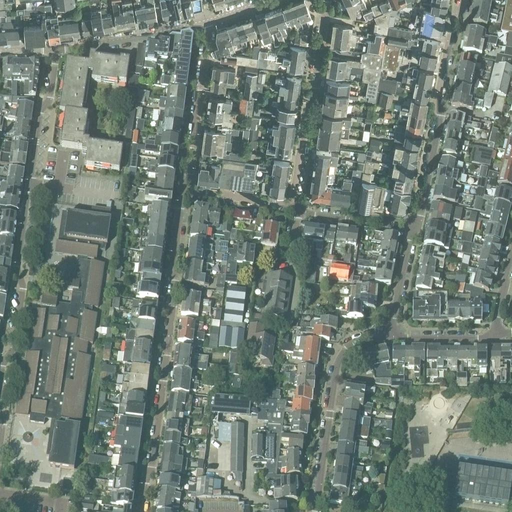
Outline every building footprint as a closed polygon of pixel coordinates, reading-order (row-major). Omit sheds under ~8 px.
[(32,8),(31,0),(25,0),(27,8),(24,8),(24,13),(32,13),(32,8)] [(31,0),(32,8),(32,13),(45,12),(44,5),(44,4),(37,5),(36,0),(31,0)] [(74,0),(54,0),(55,4),(61,4),(62,9),(76,8),(74,0)] [(111,0),(116,24),(117,29),(118,28),(118,29),(127,27),(122,3),(115,4),(115,1),(121,0),(120,0),(111,0)] [(133,0),(138,24),(139,25),(149,23),(145,5),(141,5),(140,0),(137,0),(136,0),(133,0)] [(145,5),(149,23),(158,21),(157,13),(155,6),(154,3),(153,0),(147,0),(148,4),(145,5)] [(159,0),(161,4),(165,19),(165,20),(172,18),(184,15),(180,1),(183,0),(159,0)] [(183,0),(180,1),(184,15),(194,13),(194,11),(202,9),(200,0),(201,0),(183,0)] [(306,45),(307,43),(308,33),(306,33),(304,28),(309,26),(306,18),(311,17),(304,0),(303,0),(294,3),(304,27),(302,28),(301,32),(300,38),(299,44),(306,45)] [(364,16),(362,13),(356,0),(339,0),(341,4),(345,2),(351,16),(358,17),(364,16)] [(363,0),(356,0),(362,13),(368,10),(363,0)] [(386,0),(371,6),(376,16),(391,9),(397,7),(401,5),(399,0),(386,0)] [(448,3),(432,0),(430,0),(430,5),(421,3),(420,7),(446,12),(448,3)] [(511,0),(507,0),(506,4),(501,30),(500,32),(511,34),(511,0)] [(136,26),(136,25),(136,22),(132,1),(122,3),(127,27),(136,26)] [(304,27),(294,3),(284,7),(291,27),(295,25),(298,32),(301,32),(302,28),(304,27)] [(474,3),(472,13),(502,19),(502,14),(490,12),(491,6),(474,3)] [(165,19),(161,4),(155,6),(157,13),(158,21),(165,19)] [(50,40),(60,38),(57,19),(58,19),(58,15),(57,14),(50,15),(49,5),(44,5),(45,12),(46,21),(48,21),(50,40)] [(365,20),(374,17),(376,16),(371,6),(372,9),(368,10),(362,13),(364,16),(365,20)] [(104,31),(114,30),(111,14),(108,14),(107,8),(100,10),(104,31)] [(281,8),(273,11),(283,36),(287,35),(284,26),(288,24),(281,8)] [(91,11),(95,33),(104,31),(100,10),(100,9),(91,11)] [(391,9),(376,16),(374,17),(377,23),(388,25),(390,15),(391,9)] [(410,17),(415,18),(443,23),(445,14),(423,10),(422,15),(411,13),(410,17)] [(86,18),(82,19),(85,35),(95,33),(91,11),(85,13),(86,18)] [(273,11),(264,15),(271,31),(275,29),(279,40),(279,41),(280,41),(281,42),(282,42),(283,43),(284,43),(285,42),(283,36),(273,11)] [(32,13),(34,41),(46,40),(45,30),(47,30),(46,21),(45,12),(32,13)] [(34,41),(32,13),(24,13),(21,14),(21,26),(22,26),(23,41),(26,42),(34,41)] [(264,13),(256,16),(266,43),(274,40),(271,31),(264,15),(264,13)] [(501,24),(502,19),(472,13),(470,23),(487,26),(488,22),(496,24),(495,25),(492,29),(498,30),(499,29),(501,24)] [(11,15),(7,16),(5,16),(5,21),(7,43),(19,42),(18,26),(13,26),(13,22),(15,22),(15,15),(11,15)] [(61,38),(80,36),(77,16),(58,19),(57,19),(60,38),(60,39),(61,39),(61,38)] [(415,18),(414,23),(420,24),(420,29),(441,34),(443,23),(415,18)] [(259,40),(252,19),(244,21),(248,37),(252,35),(254,42),(259,40)] [(248,37),(244,21),(235,24),(242,46),(247,44),(245,38),(248,37)] [(363,41),(363,44),(362,52),(383,55),(385,42),(388,26),(388,25),(377,23),(375,23),(373,33),(375,33),(374,40),(369,39),(367,39),(366,41),(363,41)] [(235,24),(227,27),(232,42),(235,41),(237,47),(242,46),(235,24)] [(334,24),(332,34),(360,38),(359,40),(363,41),(366,41),(367,39),(369,39),(369,36),(356,34),(356,32),(351,31),(352,26),(334,24)] [(412,30),(393,27),(388,26),(385,42),(400,45),(407,47),(409,48),(410,47),(411,39),(412,30)] [(227,27),(217,30),(216,38),(219,46),(215,47),(217,54),(230,50),(231,52),(235,52),(232,42),(227,27)] [(486,34),(466,30),(465,40),(491,45),(491,47),(496,48),(498,40),(488,38),(488,39),(485,39),(486,34)] [(350,43),(363,44),(363,41),(359,40),(360,38),(332,34),(331,45),(349,47),(350,43)] [(178,58),(190,60),(192,38),(189,35),(181,37),(181,40),(180,40),(178,58)] [(417,40),(411,39),(410,47),(416,48),(438,52),(440,42),(418,38),(417,40)] [(180,40),(172,39),(170,41),(169,43),(166,68),(167,68),(168,64),(173,65),(176,65),(177,65),(178,58),(180,40)] [(491,45),(465,40),(462,51),(482,55),(483,52),(490,53),(491,47),(491,45)] [(169,43),(161,42),(158,43),(158,45),(155,66),(156,67),(166,68),(169,43)] [(400,45),(385,42),(383,55),(382,57),(397,59),(400,45)] [(155,66),(158,45),(147,44),(144,69),(156,71),(156,67),(155,66)] [(138,46),(137,60),(143,61),(145,47),(138,46)] [(278,47),(276,55),(304,59),(306,48),(290,46),(290,49),(278,47)] [(416,48),(410,47),(409,48),(407,57),(411,58),(412,54),(420,56),(419,60),(435,64),(438,52),(416,48)] [(497,56),(496,62),(511,64),(511,49),(507,48),(505,58),(497,56)] [(258,54),(258,58),(257,67),(258,67),(274,69),(275,61),(276,57),(267,56),(268,51),(259,50),(258,54)] [(383,55),(362,52),(361,61),(360,66),(380,69),(382,57),(383,55)] [(101,80),(108,81),(111,61),(95,59),(96,56),(90,55),(89,65),(87,74),(88,74),(92,75),(91,81),(101,83),(101,80)] [(221,62),(245,65),(257,67),(258,58),(252,58),(232,55),(231,56),(221,55),(221,62)] [(276,55),(276,57),(275,61),(287,63),(287,68),(303,70),(304,59),(276,55)] [(329,57),(328,65),(346,67),(346,65),(360,66),(361,61),(329,57)] [(395,70),(397,59),(382,57),(380,69),(378,78),(383,79),(386,77),(388,68),(395,70)] [(477,60),(461,57),(461,58),(459,67),(481,71),(482,67),(476,65),(477,60)] [(175,71),(188,73),(190,60),(178,58),(177,65),(176,65),(175,71)] [(111,61),(108,81),(126,84),(129,62),(120,60),(120,63),(111,61)] [(65,113),(82,115),(88,74),(87,74),(89,65),(67,62),(65,71),(68,71),(65,87),(63,87),(62,96),(64,96),(63,104),(61,103),(59,112),(65,113)] [(483,103),(484,104),(482,109),(488,110),(490,108),(494,95),(506,98),(511,71),(511,64),(496,62),(488,89),(486,95),(485,96),(483,103)] [(12,99),(12,97),(12,64),(2,64),(3,83),(7,83),(7,93),(7,98),(12,99)] [(12,97),(12,99),(17,99),(17,97),(17,90),(17,83),(20,83),(20,64),(12,64),(12,97)] [(30,64),(20,64),(20,83),(25,83),(24,90),(20,90),(21,97),(29,97),(29,90),(30,91),(30,64)] [(35,97),(37,83),(39,73),(39,64),(30,64),(30,91),(29,90),(29,97),(35,97)] [(247,72),(243,96),(254,98),(254,97),(254,91),(256,82),(258,67),(257,67),(245,65),(244,72),(247,72)] [(378,78),(380,69),(360,66),(346,65),(346,67),(328,65),(327,74),(349,77),(349,72),(357,73),(356,80),(368,82),(366,96),(375,97),(376,90),(378,78)] [(212,75),(211,77),(234,80),(235,69),(223,68),(223,66),(218,66),(218,67),(213,66),(213,68),(211,68),(210,74),(212,75)] [(459,67),(457,76),(477,80),(477,78),(482,79),(483,73),(481,72),(481,71),(459,67)] [(403,76),(402,81),(431,87),(434,72),(413,68),(412,74),(417,75),(416,78),(403,76)] [(160,86),(186,89),(188,73),(175,71),(174,75),(172,74),(171,77),(161,76),(160,86)] [(258,82),(263,83),(264,83),(266,73),(259,72),(258,82)] [(275,78),(274,84),(300,88),(302,78),(287,76),(286,80),(275,78)] [(477,80),(457,76),(455,86),(477,91),(478,86),(472,84),(473,81),(477,82),(477,80)] [(130,77),(129,88),(138,89),(140,78),(130,77)] [(234,80),(211,77),(211,79),(210,79),(209,85),(210,86),(210,88),(215,88),(214,90),(219,90),(219,89),(225,89),(226,85),(233,86),(234,80)] [(349,84),(326,80),(324,90),(356,94),(357,90),(349,89),(349,84)] [(427,102),(428,98),(431,87),(402,81),(401,82),(397,81),(395,92),(404,94),(404,93),(407,93),(408,89),(414,90),(413,94),(412,99),(427,102)] [(262,92),(263,83),(258,82),(256,82),(254,91),(262,92)] [(284,96),(299,98),(300,88),(274,84),(274,91),(284,92),(284,96)] [(455,86),(453,96),(469,100),(470,97),(475,98),(477,91),(455,86)] [(128,90),(127,96),(131,97),(124,144),(130,145),(138,92),(128,90)] [(163,102),(184,104),(185,93),(165,90),(163,102)] [(356,94),(324,90),(323,100),(347,103),(347,98),(357,99),(358,95),(356,95),(356,94)] [(389,106),(392,93),(376,90),(375,97),(374,104),(389,106)] [(272,104),(274,104),(297,108),(299,98),(284,96),(278,95),(277,102),(272,101),(272,104)] [(254,98),(243,96),(240,96),(238,112),(251,113),(254,98)] [(482,111),(482,109),(484,104),(483,103),(469,100),(453,96),(451,106),(459,108),(462,109),(466,109),(466,110),(472,111),(473,109),(482,111)] [(232,101),(209,97),(208,107),(232,111),(232,108),(230,108),(232,101)] [(15,122),(31,124),(33,107),(33,100),(17,99),(12,99),(7,98),(0,98),(0,116),(1,110),(9,112),(8,121),(15,122)] [(399,110),(425,115),(428,102),(427,102),(412,99),(411,99),(409,99),(408,100),(407,100),(406,100),(405,101),(404,102),(403,103),(403,104),(403,105),(400,105),(399,110)] [(347,103),(323,100),(322,110),(345,113),(347,103)] [(160,113),(182,116),(184,104),(163,102),(160,102),(159,108),(160,108),(160,113)] [(281,116),(296,118),(297,108),(274,104),(274,107),(276,107),(275,111),(282,112),(281,116)] [(206,117),(223,120),(223,117),(229,118),(229,113),(232,113),(232,111),(208,107),(206,117)] [(407,121),(423,124),(425,115),(399,110),(398,117),(407,119),(407,121)] [(157,124),(181,127),(182,116),(160,113),(154,112),(152,123),(157,124)] [(88,116),(82,115),(65,113),(64,122),(66,122),(64,138),(62,138),(60,147),(82,150),(82,154),(87,154),(85,167),(94,168),(95,166),(110,168),(110,170),(119,172),(123,149),(89,144),(90,142),(84,141),(88,116)] [(350,118),(321,114),(320,124),(342,127),(342,122),(350,123),(350,118)] [(469,123),(470,119),(450,115),(449,115),(450,115),(448,125),(473,130),(479,131),(480,126),(469,123)] [(251,116),(250,123),(250,127),(257,128),(258,122),(261,123),(262,117),(251,116)] [(141,121),(137,120),(136,132),(142,133),(144,121),(141,121)] [(395,129),(421,134),(423,124),(407,121),(406,126),(396,124),(395,129)] [(6,128),(6,130),(30,133),(31,124),(15,122),(15,126),(8,125),(8,128),(6,128)] [(269,131),(269,130),(294,134),(295,124),(279,122),(278,126),(273,125),(272,128),(267,128),(267,131),(269,131)] [(156,135),(180,138),(181,127),(157,124),(156,135)] [(342,127),(320,124),(318,134),(357,139),(357,136),(353,132),(341,130),(342,127)] [(448,125),(446,135),(461,138),(461,134),(468,135),(468,132),(472,132),(473,130),(448,125)] [(228,133),(205,129),(204,137),(213,138),(213,141),(227,143),(227,141),(229,141),(230,133),(238,134),(239,128),(231,127),(229,127),(228,133)] [(248,138),(251,138),(258,139),(259,129),(257,128),(250,127),(249,130),(248,138)] [(403,141),(419,145),(421,134),(395,129),(393,135),(404,138),(403,141)] [(28,143),(30,133),(6,130),(5,135),(13,136),(13,140),(28,143)] [(272,132),(271,141),(292,144),(294,134),(269,130),(269,131),(272,132)] [(357,139),(318,134),(317,144),(338,147),(339,141),(365,145),(366,141),(357,139)] [(465,147),(468,148),(469,144),(469,143),(460,142),(461,138),(446,135),(444,144),(465,148),(465,147)] [(145,147),(178,151),(179,141),(161,138),(155,137),(154,143),(146,142),(145,147)] [(213,138),(204,137),(203,142),(202,143),(202,146),(203,147),(202,149),(212,151),(212,152),(215,152),(216,151),(217,152),(216,158),(223,159),(245,161),(246,154),(230,152),(229,154),(225,153),(227,143),(213,141),(213,138)] [(251,138),(250,149),(256,150),(258,139),(251,138)] [(380,141),(370,138),(368,149),(378,151),(380,141)] [(5,143),(4,154),(26,157),(28,147),(27,147),(28,143),(13,140),(12,144),(5,143)] [(494,149),(506,152),(511,153),(511,141),(508,140),(507,146),(495,143),(495,145),(494,149)] [(275,152),(291,155),(292,144),(271,141),(268,141),(267,148),(275,149),(275,152)] [(465,148),(444,144),(442,154),(460,158),(461,155),(467,156),(468,148),(465,147),(465,148)] [(392,155),(416,160),(418,149),(396,145),(394,153),(390,152),(389,154),(392,155)] [(159,159),(176,161),(178,151),(145,147),(144,153),(160,156),(159,159)] [(493,153),(475,149),(472,164),(490,167),(491,160),(493,153)] [(315,160),(335,163),(337,163),(338,153),(316,150),(315,160)] [(511,153),(506,152),(503,163),(511,165),(511,153)] [(25,168),(26,157),(4,154),(2,153),(0,164),(2,164),(25,168)] [(394,165),(414,169),(416,160),(392,155),(391,159),(395,160),(394,165)] [(201,159),(200,162),(198,183),(208,184),(210,164),(211,160),(201,159)] [(245,161),(223,159),(220,186),(225,187),(227,174),(232,175),(237,175),(243,176),(244,167),(245,161)] [(256,169),(272,171),(288,173),(290,162),(274,160),(273,164),(259,162),(259,163),(245,161),(244,167),(256,169)] [(315,160),(313,169),(334,173),(335,163),(315,160)] [(371,161),(365,160),(365,161),(363,169),(372,171),(374,167),(375,162),(371,161)] [(440,160),(439,170),(461,174),(461,176),(464,176),(464,173),(462,172),(463,165),(462,165),(440,160)] [(143,170),(149,171),(175,174),(176,164),(158,161),(157,165),(145,164),(145,168),(144,168),(143,170)] [(511,165),(503,163),(500,175),(511,177),(511,165)] [(210,164),(208,184),(218,185),(220,165),(210,164)] [(488,174),(489,172),(489,170),(490,167),(472,164),(471,168),(479,170),(479,171),(488,174)] [(389,168),(388,175),(412,179),(414,169),(394,165),(393,169),(389,168)] [(243,176),(243,177),(249,178),(254,179),(256,169),(244,167),(243,176)] [(137,169),(134,168),(129,168),(128,178),(135,179),(137,169)] [(23,182),(24,172),(4,169),(3,174),(8,175),(7,180),(23,182)] [(313,169),(312,179),(333,182),(334,173),(313,169)] [(352,179),(361,180),(363,170),(354,169),(352,179)] [(363,170),(361,180),(361,181),(370,182),(371,172),(372,171),(363,169),(363,170)] [(437,179),(453,183),(459,184),(461,176),(461,174),(439,170),(437,179)] [(155,182),(173,184),(175,174),(149,171),(148,178),(155,179),(155,182)] [(265,181),(287,184),(288,173),(272,171),(272,175),(265,174),(265,178),(263,177),(262,179),(265,179),(265,181)] [(393,185),(410,189),(412,179),(388,175),(387,180),(394,182),(393,185)] [(511,177),(500,175),(497,187),(511,190),(511,177)] [(330,194),(329,202),(348,205),(352,179),(344,178),(342,188),(340,188),(339,192),(335,192),(335,195),(330,194)] [(269,193),(273,194),(285,195),(287,184),(265,181),(265,179),(262,179),(262,180),(260,179),(260,181),(262,181),(261,191),(269,193)] [(333,182),(312,179),(310,189),(331,192),(331,187),(327,186),(327,182),(333,183),(333,182)] [(436,180),(435,189),(459,194),(460,189),(452,187),(453,183),(437,179),(437,180),(436,180)] [(1,189),(21,192),(23,182),(7,180),(7,184),(2,183),(1,189)] [(370,182),(361,181),(357,206),(371,209),(371,208),(382,210),(383,200),(384,200),(386,187),(379,185),(379,184),(370,182)] [(147,185),(146,191),(172,194),(173,184),(155,182),(154,186),(147,185)] [(312,200),(329,202),(330,194),(335,195),(335,192),(339,192),(340,188),(331,187),(331,192),(310,189),(309,197),(312,200)] [(387,207),(405,211),(408,200),(410,192),(386,187),(384,200),(388,201),(387,207)] [(477,188),(475,198),(483,199),(483,197),(485,191),(485,190),(480,189),(477,188)] [(3,199),(20,202),(21,192),(1,189),(0,194),(4,194),(3,199)] [(127,198),(133,199),(134,194),(136,194),(136,190),(129,189),(127,198)] [(459,194),(435,189),(434,190),(435,190),(433,199),(449,202),(458,204),(459,194)] [(144,200),(170,204),(172,194),(146,191),(145,191),(144,200)] [(482,201),(493,204),(510,208),(511,199),(511,196),(496,192),(494,199),(483,197),(483,199),(482,201)] [(480,212),(482,201),(483,199),(475,198),(473,210),(480,212)] [(0,208),(18,212),(20,202),(3,199),(3,204),(0,203),(0,208)] [(507,219),(510,208),(493,204),(492,208),(486,207),(485,213),(507,219)] [(446,209),(431,206),(430,215),(453,220),(453,219),(452,219),(453,216),(445,214),(446,209)] [(147,218),(168,221),(170,210),(148,207),(147,218)] [(209,219),(210,209),(197,207),(194,209),(193,217),(209,219)] [(109,220),(111,211),(92,208),(91,217),(68,214),(64,238),(60,237),(58,250),(63,251),(62,255),(77,258),(73,285),(68,284),(68,289),(73,290),(70,306),(56,304),(58,297),(57,296),(57,297),(43,295),(43,294),(40,312),(33,310),(33,311),(32,321),(34,321),(33,330),(30,329),(29,339),(28,339),(28,340),(30,340),(28,353),(26,353),(26,354),(27,354),(23,378),(26,378),(25,387),(22,386),(21,396),(20,396),(21,397),(20,401),(18,400),(15,415),(30,417),(29,423),(30,423),(30,422),(43,424),(43,425),(44,425),(45,419),(51,420),(51,421),(46,456),(46,457),(49,457),(48,467),(74,470),(80,427),(71,425),(72,421),(81,422),(86,387),(86,386),(87,377),(85,376),(86,368),(89,368),(90,358),(91,358),(85,357),(87,343),(93,344),(92,343),(94,334),(91,333),(92,325),(95,325),(96,316),(97,316),(97,315),(91,314),(92,307),(98,308),(104,265),(87,262),(87,259),(96,260),(98,251),(105,252),(106,245),(107,245),(111,220),(109,220)] [(217,232),(220,211),(211,210),(211,209),(210,209),(209,219),(207,230),(214,231),(217,232)] [(487,227),(504,231),(507,219),(485,213),(480,212),(480,215),(490,218),(489,222),(478,220),(477,224),(482,225),(487,227)] [(242,231),(253,233),(254,231),(255,231),(256,219),(252,218),(253,215),(235,213),(233,224),(242,225),(242,231)] [(471,213),(469,223),(475,224),(477,215),(471,213)] [(0,224),(16,227),(18,217),(2,214),(1,218),(0,218),(0,224)] [(254,231),(253,233),(278,237),(279,227),(269,226),(268,224),(265,224),(264,225),(264,223),(262,222),(263,216),(257,215),(257,219),(256,219),(255,231),(254,231)] [(429,216),(427,225),(443,228),(443,225),(453,227),(455,221),(453,221),(453,220),(430,215),(430,216),(429,216)] [(209,219),(193,217),(192,228),(207,230),(209,219)] [(145,229),(167,232),(168,221),(147,218),(145,229)] [(465,222),(463,232),(473,235),(475,224),(469,223),(465,222)] [(0,235),(15,238),(16,227),(0,224),(0,235)] [(229,235),(230,229),(231,225),(223,224),(222,234),(224,235),(229,235)] [(427,225),(426,235),(450,240),(451,235),(442,233),(443,228),(427,225)] [(313,243),(315,227),(305,226),(302,248),(312,249),(313,243)] [(321,253),(325,229),(315,227),(313,243),(317,243),(316,252),(321,253)] [(333,246),(335,230),(334,230),(335,230),(333,228),(332,227),(330,228),(328,229),(325,229),(321,253),(320,261),(333,262),(334,257),(327,256),(328,251),(329,245),(333,246)] [(501,243),(504,231),(487,227),(484,239),(501,243)] [(214,231),(207,230),(192,228),(190,239),(213,241),(214,231)] [(339,251),(345,252),(348,230),(338,228),(336,244),(340,245),(339,251)] [(141,240),(165,243),(167,232),(145,229),(142,229),(141,240)] [(237,242),(238,230),(230,229),(229,235),(229,239),(229,241),(237,242)] [(355,247),(358,231),(348,230),(345,252),(343,264),(350,265),(351,257),(349,257),(351,246),(355,247)] [(471,244),(473,235),(463,232),(461,242),(471,244)] [(276,247),(278,237),(253,233),(253,239),(261,240),(260,244),(276,247)] [(397,237),(384,235),(373,233),(371,244),(381,246),(398,249),(399,240),(397,237)] [(450,240),(426,235),(423,245),(448,250),(450,240)] [(0,249),(13,251),(14,242),(0,239),(0,249)] [(139,252),(164,255),(165,243),(141,240),(139,252)] [(473,246),(472,251),(497,257),(500,246),(484,241),(482,248),(473,246)] [(205,252),(212,253),(212,247),(205,246),(205,244),(190,242),(189,253),(204,255),(205,252)] [(227,255),(227,253),(228,250),(228,244),(216,242),(214,253),(216,253),(227,255)] [(464,244),(461,255),(470,257),(472,246),(464,244)] [(233,246),(233,250),(228,250),(227,253),(254,257),(255,249),(233,246)] [(368,253),(379,255),(396,258),(398,249),(381,246),(380,250),(372,248),(372,249),(369,249),(368,253)] [(0,259),(11,261),(13,251),(0,249),(0,259)] [(423,249),(421,259),(444,264),(445,260),(437,258),(438,252),(423,249)] [(116,261),(121,262),(124,263),(126,251),(118,250),(116,261)] [(479,258),(478,265),(494,269),(497,257),(472,251),(470,256),(479,258)] [(187,263),(208,265),(212,266),(213,253),(212,253),(205,252),(204,255),(189,253),(187,263)] [(215,267),(221,267),(226,268),(227,255),(216,253),(215,262),(216,262),(215,267)] [(253,265),(254,257),(227,253),(227,255),(226,268),(225,276),(224,283),(236,285),(237,276),(235,276),(236,263),(253,265)] [(140,265),(162,268),(164,257),(142,254),(140,265)] [(370,263),(394,267),(396,258),(379,255),(378,259),(371,258),(370,263)] [(463,257),(461,264),(468,266),(470,258),(463,257)] [(444,264),(421,259),(419,269),(434,272),(435,269),(443,270),(444,264)] [(306,260),(303,284),(314,285),(317,262),(306,260)] [(376,274),(392,276),(394,267),(370,263),(363,262),(359,262),(358,268),(376,271),(376,274)] [(0,273),(9,275),(11,265),(0,263),(0,273)] [(201,277),(209,278),(210,272),(207,272),(208,265),(187,263),(186,273),(201,275),(201,277)] [(466,278),(467,274),(468,268),(468,266),(461,264),(459,277),(466,278)] [(140,265),(139,276),(161,279),(162,268),(140,265)] [(355,266),(350,265),(349,271),(331,268),(329,280),(347,283),(353,283),(353,278),(355,266)] [(467,274),(472,276),(491,280),(494,269),(478,265),(476,270),(468,268),(467,274)] [(419,269),(417,278),(440,283),(441,279),(433,277),(434,272),(419,269)] [(0,273),(0,283),(8,285),(9,275),(0,273)] [(201,275),(186,273),(185,284),(208,287),(209,278),(201,277),(201,275)] [(379,284),(390,285),(392,276),(376,274),(375,278),(363,277),(362,283),(374,284),(379,284)] [(261,317),(285,321),(292,278),(283,277),(282,276),(277,275),(276,276),(268,275),(267,283),(265,295),(261,317)] [(139,276),(137,287),(159,290),(161,279),(139,276)] [(491,280),(472,276),(471,280),(474,281),(472,288),(488,292),(491,280)] [(456,286),(457,286),(464,288),(464,286),(466,278),(459,277),(457,277),(456,286)] [(444,284),(440,283),(417,278),(415,288),(416,291),(419,291),(421,290),(431,292),(432,287),(439,289),(439,288),(443,288),(444,284)] [(135,299),(158,301),(159,290),(137,287),(133,287),(132,291),(136,291),(135,299)] [(227,288),(223,324),(241,326),(245,290),(227,288)] [(351,288),(350,297),(349,297),(349,298),(360,299),(376,300),(377,290),(350,288),(351,288)] [(183,294),(182,305),(210,308),(211,303),(200,301),(200,297),(183,294)] [(447,294),(414,294),(412,302),(412,322),(447,322),(447,303),(447,296),(447,294)] [(469,296),(469,305),(470,323),(481,323),(481,313),(482,313),(482,307),(481,307),(481,302),(485,302),(485,296),(469,296)] [(458,303),(458,322),(470,323),(469,305),(463,305),(463,302),(462,297),(458,297),(458,303)] [(113,298),(112,309),(114,309),(119,310),(120,299),(113,298)] [(363,309),(375,310),(376,300),(360,299),(359,304),(349,304),(349,308),(363,309)] [(133,302),(132,312),(156,315),(157,305),(153,305),(153,303),(152,304),(133,302)] [(458,303),(447,303),(447,322),(458,322),(458,303)] [(209,314),(210,308),(182,305),(181,315),(198,317),(198,313),(209,314)] [(340,313),(339,318),(363,319),(363,309),(349,308),(347,307),(346,313),(340,313)] [(131,322),(155,325),(156,315),(132,312),(131,322)] [(252,319),(251,325),(249,324),(246,344),(253,345),(251,359),(263,361),(262,365),(271,367),(272,358),(270,357),(272,340),(261,338),(264,321),(252,319)] [(300,329),(330,331),(336,331),(336,328),(337,328),(338,323),(336,323),(337,321),(320,320),(319,325),(301,323),(300,329)] [(211,321),(209,336),(217,337),(219,322),(215,321),(211,321)] [(129,332),(154,335),(155,325),(131,322),(129,332)] [(202,325),(180,322),(179,332),(204,335),(204,332),(202,332),(202,325)] [(220,324),(220,329),(217,351),(231,353),(244,354),(245,346),(242,345),(244,326),(241,326),(223,324),(220,324)] [(313,339),(329,341),(330,331),(300,329),(300,335),(313,336),(313,339)] [(125,342),(152,346),(154,335),(129,332),(126,331),(125,342)] [(204,335),(179,332),(177,342),(193,344),(194,339),(199,340),(198,342),(204,342),(204,335)] [(216,351),(217,337),(209,336),(208,350),(216,351)] [(295,340),(294,345),(293,353),(319,356),(320,342),(295,340)] [(281,352),(293,353),(294,345),(283,343),(281,352)] [(125,344),(123,353),(151,357),(152,354),(151,354),(152,347),(125,344)] [(385,364),(389,363),(385,348),(367,352),(371,367),(374,381),(375,381),(391,380),(391,378),(391,372),(387,372),(385,364)] [(391,378),(391,380),(404,380),(404,369),(404,348),(393,348),(392,363),(397,363),(397,378),(391,378)] [(414,370),(414,348),(404,348),(404,369),(414,370)] [(424,348),(414,348),(414,370),(414,372),(414,379),(420,379),(420,364),(424,364),(424,348)] [(431,379),(437,379),(437,371),(437,348),(427,348),(427,364),(431,364),(431,379)] [(447,371),(447,370),(447,348),(437,348),(437,371),(447,371)] [(457,348),(447,348),(447,370),(451,370),(451,372),(457,372),(457,348)] [(467,348),(457,348),(457,372),(457,387),(466,387),(466,380),(466,374),(463,374),(463,364),(467,364),(467,348)] [(469,364),(469,372),(477,372),(477,348),(467,348),(467,364),(469,364)] [(480,370),(486,370),(486,364),(486,348),(477,348),(477,372),(480,372),(480,370)] [(501,372),(501,348),(490,348),(490,364),(490,372),(500,372),(501,372)] [(510,348),(501,348),(501,372),(500,372),(500,375),(506,375),(506,364),(510,364),(510,348)] [(176,350),(175,361),(207,365),(208,359),(193,357),(194,352),(176,350)] [(122,364),(149,368),(150,361),(151,361),(151,357),(123,353),(122,364)] [(231,353),(229,367),(242,369),(244,354),(231,353)] [(302,366),(317,367),(317,366),(318,366),(319,361),(318,361),(319,356),(293,353),(292,359),(302,360),(302,366)] [(207,365),(175,361),(174,370),(191,373),(192,370),(206,372),(207,365)] [(102,363),(101,373),(107,374),(115,375),(116,367),(106,366),(106,364),(102,363)] [(123,376),(148,380),(149,370),(124,366),(123,376)] [(240,378),(242,369),(229,367),(228,377),(231,377),(240,378)] [(289,380),(314,381),(314,370),(297,369),(297,374),(290,374),(289,380)] [(173,372),(172,382),(201,386),(201,384),(196,383),(196,380),(190,379),(191,375),(173,372)] [(123,376),(122,386),(147,390),(148,380),(123,376)] [(231,377),(229,389),(238,390),(240,378),(231,377)] [(288,384),(294,385),(294,386),(296,387),(296,391),(313,393),(314,381),(289,380),(288,384)] [(202,386),(201,386),(172,382),(171,392),(188,394),(189,391),(194,392),(195,388),(201,389),(202,386)] [(375,390),(347,385),(345,396),(364,398),(365,392),(374,394),(375,390)] [(120,396),(146,400),(147,390),(122,386),(120,396)] [(237,400),(238,390),(229,389),(228,399),(237,400)] [(265,400),(274,401),(276,391),(267,390),(265,400)] [(295,397),(293,397),(292,402),(312,403),(313,393),(296,391),(295,397)] [(120,396),(119,406),(144,409),(146,400),(120,396)] [(170,396),(169,406),(190,409),(191,403),(185,402),(185,398),(170,396)] [(344,406),(371,409),(372,410),(373,405),(363,404),(364,398),(345,396),(344,406)] [(280,402),(274,402),(237,400),(210,398),(209,405),(209,411),(209,413),(257,417),(257,422),(267,423),(283,425),(284,414),(285,409),(286,402),(280,402)] [(103,407),(103,404),(99,403),(98,411),(105,412),(106,408),(103,407)] [(285,409),(284,414),(290,415),(309,416),(310,406),(293,404),(292,410),(285,409)] [(118,416),(143,420),(144,409),(119,406),(118,416)] [(190,409),(169,406),(168,415),(183,417),(183,414),(189,415),(190,409)] [(370,415),(371,409),(344,406),(343,416),(359,418),(360,413),(370,415)] [(95,427),(116,430),(141,433),(142,424),(115,420),(114,425),(110,424),(110,421),(113,421),(113,415),(97,413),(95,427)] [(183,417),(168,415),(166,425),(186,428),(188,428),(188,422),(182,422),(183,417)] [(309,416),(290,415),(289,421),(291,421),(291,427),(307,428),(308,428),(309,416)] [(358,423),(359,418),(343,416),(341,426),(368,429),(369,425),(358,423)] [(283,425),(267,423),(266,434),(282,435),(283,429),(282,429),(283,425)] [(166,425),(165,434),(180,436),(181,433),(187,434),(187,430),(185,430),(186,428),(166,425)] [(242,475),(243,426),(231,425),(229,474),(242,475)] [(368,429),(341,426),(340,436),(356,438),(367,439),(368,429)] [(307,428),(291,427),(290,430),(283,429),(282,435),(290,436),(307,438),(307,428)] [(141,433),(116,430),(115,439),(140,442),(141,433)] [(282,435),(266,434),(251,433),(250,461),(260,461),(260,464),(266,464),(265,475),(276,475),(276,470),(277,463),(278,458),(279,451),(281,437),(282,435)] [(180,436),(165,434),(164,445),(186,448),(186,441),(180,440),(180,436)] [(356,438),(340,436),(338,446),(366,449),(366,444),(356,442),(356,438)] [(303,439),(290,438),(284,438),(281,437),(279,451),(287,451),(300,452),(302,451),(302,444),(301,443),(301,440),(303,440),(303,439)] [(114,450),(139,453),(140,442),(115,439),(114,450)] [(366,449),(338,446),(336,461),(353,464),(353,459),(360,460),(360,455),(368,456),(369,450),(366,449)] [(181,460),(183,450),(163,448),(162,457),(181,460)] [(139,453),(114,450),(112,460),(137,463),(139,453)] [(282,464),(286,464),(300,464),(300,454),(286,454),(286,458),(278,458),(277,463),(282,464)] [(137,463),(112,460),(93,457),(89,456),(88,465),(93,466),(104,468),(111,468),(118,469),(118,470),(136,472),(137,463)] [(187,461),(181,460),(162,457),(161,466),(161,467),(186,470),(187,461)] [(353,464),(336,461),(335,471),(362,475),(363,470),(352,468),(353,464)] [(300,475),(300,464),(286,464),(282,464),(277,463),(276,470),(286,470),(286,475),(300,475)] [(443,488),(442,496),(508,506),(510,492),(511,487),(511,478),(511,475),(456,467),(451,466),(447,466),(443,488)] [(185,476),(186,470),(161,467),(159,476),(175,478),(175,475),(185,476)] [(335,471),(333,481),(350,483),(356,484),(357,480),(361,480),(362,475),(335,471)] [(109,482),(113,483),(134,486),(136,474),(120,472),(120,473),(114,472),(114,477),(109,477),(109,482)] [(160,479),(160,480),(159,490),(175,492),(180,493),(181,487),(176,486),(176,481),(160,479)] [(197,480),(196,494),(196,498),(212,497),(213,481),(202,480),(197,480)] [(274,491),(297,490),(297,480),(273,481),(274,491)] [(333,481),(333,484),(332,491),(358,495),(359,495),(360,490),(356,489),(356,484),(350,483),(333,481)] [(112,494),(133,496),(134,486),(113,483),(112,494)] [(175,492),(159,490),(157,500),(179,503),(180,496),(174,495),(175,492)] [(274,500),(282,500),(298,500),(297,490),(274,491),(274,500)] [(358,495),(332,491),(331,491),(330,504),(347,506),(348,500),(357,502),(358,495)] [(133,496),(112,494),(106,493),(105,498),(111,498),(110,505),(116,505),(132,507),(133,496)] [(179,503),(157,500),(156,510),(172,511),(172,509),(178,509),(182,508),(188,508),(189,504),(179,503)] [(88,504),(82,503),(81,511),(87,511),(92,511),(94,505),(88,504)]
